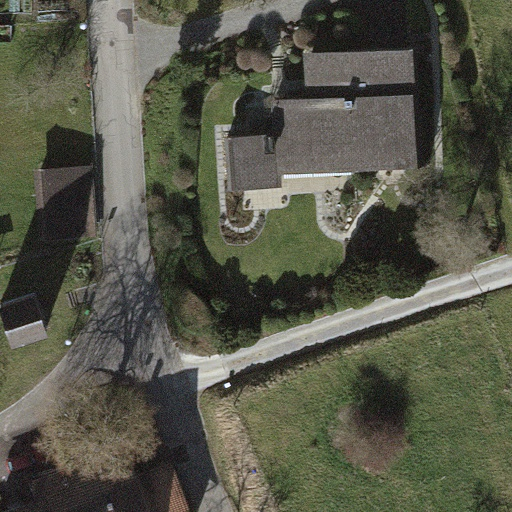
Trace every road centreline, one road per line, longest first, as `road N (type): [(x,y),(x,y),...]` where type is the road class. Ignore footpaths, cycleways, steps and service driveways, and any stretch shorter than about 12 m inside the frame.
road 1 (residential): [(108,0),(131,335)]
road 2 (residential): [(131,335),(167,382),(213,511)]
road 3 (residential): [(131,335),(85,389),(0,440)]
